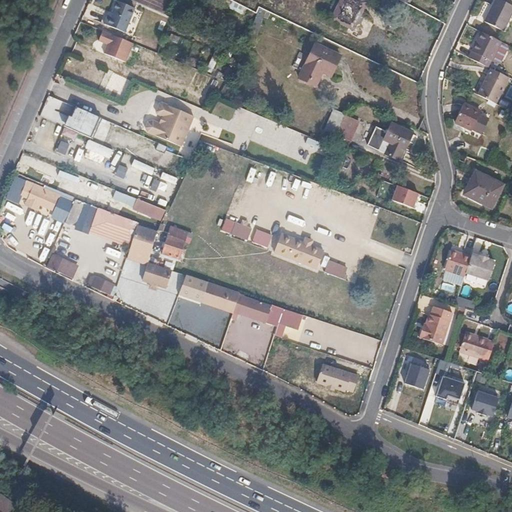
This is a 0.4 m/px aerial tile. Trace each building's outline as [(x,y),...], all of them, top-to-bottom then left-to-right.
[(363,0),(340,0),(332,19),(353,30),(367,2),(363,0)] [(504,30),(511,14),(511,4),(503,0),(495,0),(485,20),(504,30)] [(112,13),(109,12),(103,24),(124,33),(134,9),(117,1),(112,13)] [(126,61),(134,42),(104,29),(100,39),(110,43),(106,52),(126,61)] [(483,32),(470,57),(489,67),(493,60),(499,63),(502,62),(509,47),(508,44),(483,32)] [(315,46),(299,81),(316,88),(323,74),(331,78),(340,58),(315,46)] [(203,96),(212,75),(197,69),(188,90),(203,96)] [(478,96),(489,102),(496,105),(510,78),(492,69),(478,96)] [(193,117),(162,103),(160,103),(156,113),(157,115),(164,118),(162,124),(152,121),(147,122),(145,127),(147,132),(180,147),(193,117)] [(475,132),(482,118),(477,114),(478,112),(461,103),(452,122),(468,131),(469,128),(475,132)] [(336,136),(345,117),(336,112),(326,130),(336,136)] [(345,117),(336,136),(350,142),(359,124),(345,117)] [(486,120),(482,118),(475,132),(479,134),(486,120)] [(392,124),(388,133),(376,127),(368,146),(401,161),(413,134),(392,124)] [(476,174),(467,191),(493,204),(506,180),(477,165),(473,173),(476,174)] [(145,174),(131,169),(127,182),(124,182),(122,188),(137,193),(145,174)] [(25,179),(45,186),(52,189),(55,180),(28,171),(25,179)] [(56,190),(73,197),(96,206),(104,187),(63,171),(56,190)] [(104,187),(96,206),(105,209),(111,211),(118,192),(104,187)] [(419,195),(399,187),(394,201),(414,209),(419,195)] [(158,229),(138,221),(121,215),(111,211),(105,209),(98,206),(91,229),(115,236),(113,242),(130,247),(127,257),(147,263),(158,229)] [(226,219),(222,230),(248,239),(252,228),(226,219)] [(191,242),(194,234),(171,226),(162,253),(179,259),(185,241),(191,242)] [(257,230),(253,242),(268,247),(273,235),(257,230)] [(317,269),(324,250),(312,246),(315,240),(305,237),(303,243),(281,235),(274,253),(317,269)] [(463,279),(466,272),(470,259),(450,251),(443,272),(463,279)] [(472,253),(470,259),(466,272),(490,281),(497,262),(490,259),(491,256),(480,253),(479,256),(472,253)] [(344,278),(348,267),(330,261),(326,272),(344,278)] [(304,314),(207,282),(200,302),(277,327),(275,335),(283,338),(286,327),(298,331),(304,314)] [(424,324),(421,323),(418,333),(441,341),(452,309),(432,302),(430,310),(428,309),(424,324)] [(466,327),(459,347),(481,354),(487,334),(466,327)] [(429,370),(411,364),(405,383),(423,389),(429,370)] [(360,380),(330,371),(326,386),(355,395),(360,380)] [(464,383),(443,376),(436,397),(446,400),(448,394),(459,398),(464,383)] [(499,398),(478,391),(472,409),(478,411),(477,413),(486,416),(487,414),(493,416),(499,398)]
